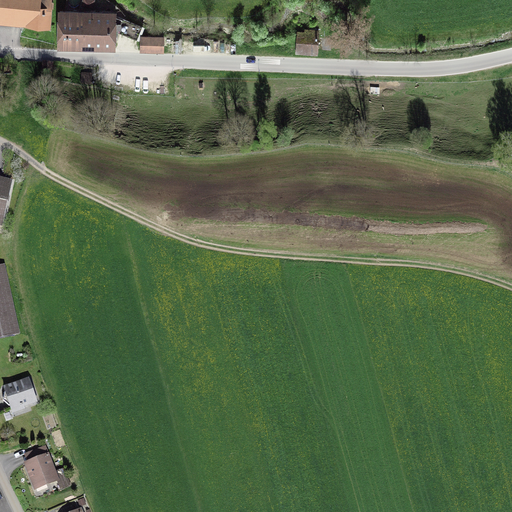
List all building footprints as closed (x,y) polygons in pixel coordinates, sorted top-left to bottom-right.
[(0,0),(0,18),(48,23),(50,0),(0,0)] [(116,46),(117,12),(60,10),(58,44),(116,46)] [(317,51),(319,36),(299,35),(298,49),(317,51)] [(160,52),(161,37),(139,37),(139,52),(160,52)] [(0,224),(4,226),(13,186),(0,183),(0,224)] [(0,267),(0,340),(18,337),(3,267),(0,267)] [(35,399),(28,382),(3,392),(10,409),(35,399)] [(25,465),(36,495),(58,488),(47,457),(25,465)]
